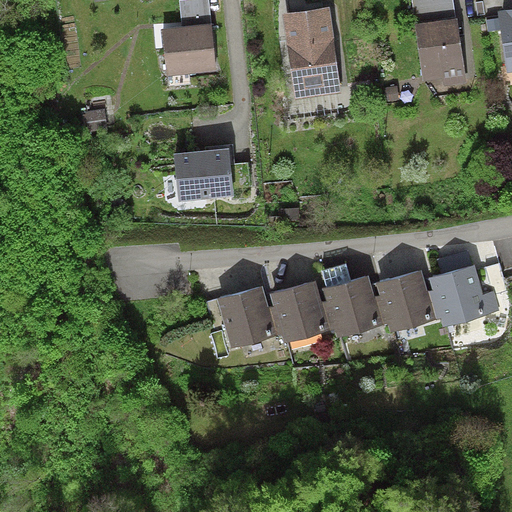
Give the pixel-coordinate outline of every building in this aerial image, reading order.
[(209,0),(179,0),(182,27),(212,24),(209,0)] [(456,19),(453,0),(412,0),(415,24),(456,19)] [(329,6),(283,13),(296,99),(342,92),(329,6)] [(511,9),(498,11),(499,18),(487,20),(489,31),(501,30),(507,73),(511,72),(511,9)] [(456,19),(415,24),(423,83),(443,80),(444,86),(467,83),(458,18),(456,19)] [(182,27),(161,29),(167,76),(217,71),(212,24),(182,27)] [(105,109),(85,111),(87,131),(107,128),(105,109)] [(231,164),(235,164),(233,144),(206,147),(206,150),(229,148),(231,164)] [(206,150),(174,154),(179,202),(232,196),(234,196),(231,164),(229,148),(206,150)] [(235,164),(231,164),(234,196),(232,196),(232,199),(251,197),(248,162),(235,164)] [(299,208),(279,209),(280,220),(300,219),(299,208)] [(475,265),(430,278),(433,290),(429,291),(437,320),(440,319),(443,327),(500,311),(494,290),(483,293),(475,265)] [(423,269),(376,283),(380,295),(375,296),(383,325),(388,324),(391,334),(437,320),(429,291),(423,269)] [(370,275),(323,288),(327,301),(322,302),(330,330),(335,329),(338,337),(383,325),(375,296),(370,275)] [(315,281),(271,293),(274,306),(270,307),(278,335),(278,336),(282,335),(284,343),(330,330),(322,302),(315,281)] [(270,307),(263,286),(217,298),(232,348),(278,335),(270,307)]
